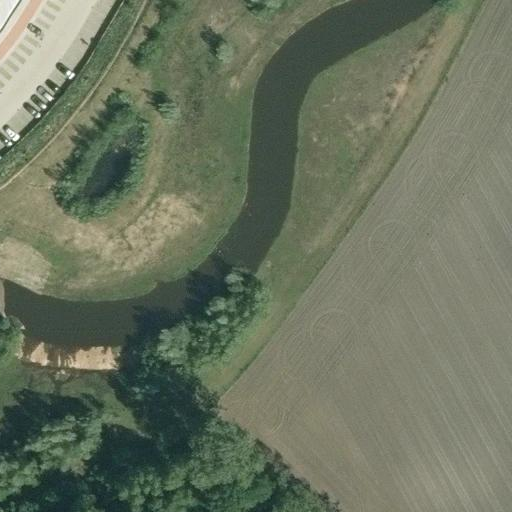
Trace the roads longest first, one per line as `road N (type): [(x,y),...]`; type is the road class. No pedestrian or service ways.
road 1 (track): [(465,0),(391,139),(204,398),(31,492),(0,499)]
road 2 (track): [(0,202),(81,128),(160,0)]
